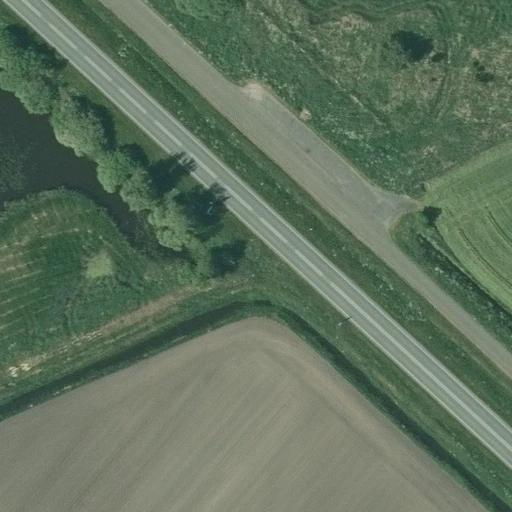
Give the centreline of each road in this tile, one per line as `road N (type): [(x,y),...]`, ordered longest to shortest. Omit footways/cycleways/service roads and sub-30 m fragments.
road 1 (trunk): [(511,450),(20,0)]
road 2 (unclassified): [(119,0),(511,365)]
